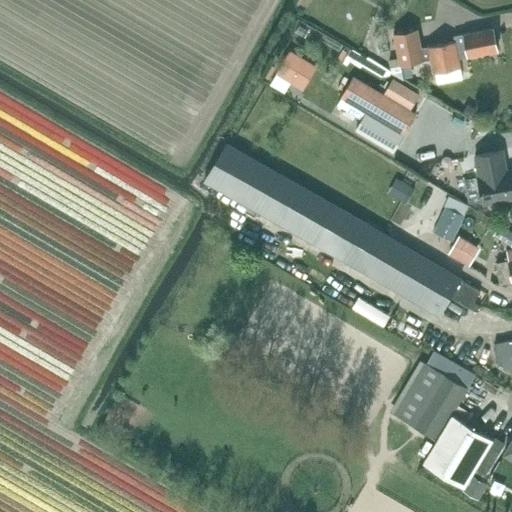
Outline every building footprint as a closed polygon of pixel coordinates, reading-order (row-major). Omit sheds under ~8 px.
[(437,83),(462,78),(458,58),(497,50),(493,28),(452,36),(453,40),(422,46),(418,27),(394,32),(398,56),(400,65),(410,63),(429,59),(432,72),(435,71),(437,83)] [(316,65),(290,50),(277,72),(303,87),(316,65)] [(398,56),(388,58),(391,71),(401,77),(412,75),(410,63),(400,65),(398,56)] [(354,75),(337,104),(361,119),(355,130),(393,152),(416,112),(410,108),(418,93),(392,79),(384,93),(354,75)] [(462,112),(471,117),(476,108),(467,103),(462,112)] [(462,277),(227,141),(203,180),(439,316),(451,296),(475,311),(479,305),(474,301),(480,290),(461,278),(462,277)] [(502,150),(474,155),(478,176),(477,176),(482,204),(511,197),(511,169),(506,170),(502,150)] [(396,178),(388,192),(402,200),(410,186),(396,178)] [(453,241),(469,205),(447,195),(442,205),(445,207),(433,232),(446,238),(453,241)] [(500,224),(493,234),(500,238),(506,228),(500,224)] [(459,240),(453,241),(449,241),(451,255),(461,253),(459,240)] [(511,248),(505,249),(507,260),(495,263),(499,283),(511,280),(511,248)] [(411,315),(408,321),(405,326),(412,330),(406,341),(417,347),(430,325),(411,315)] [(511,339),(493,343),(498,364),(511,371),(511,339)] [(492,439),(452,414),(468,388),(425,363),(394,413),(437,440),(423,462),(464,486),(471,474),(474,470),(492,439)] [(492,439),(474,470),(486,477),(506,442),(494,435),(492,439)] [(471,474),(464,486),(462,489),(478,499),(487,483),(471,474)]
